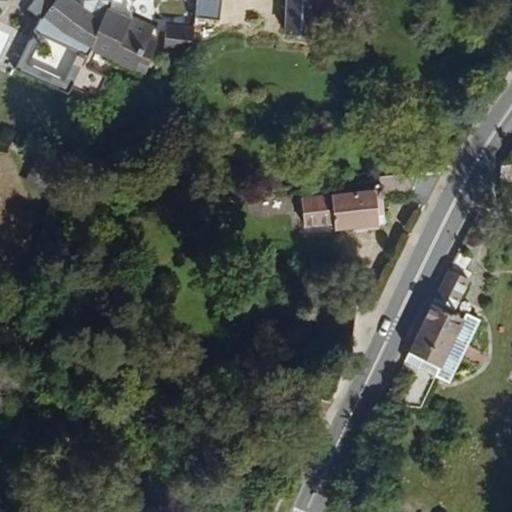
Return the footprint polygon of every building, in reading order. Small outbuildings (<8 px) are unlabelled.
[(131,77),(147,32),(138,29),(121,20),(120,22),(99,13),(100,5),(111,5),(111,1),(121,0),(120,0),(26,0),(31,3),(23,15),(32,24),(1,74),(55,98),(59,92),(83,103),(93,80),(74,71),(82,55),(131,77)] [(306,32),(309,0),(279,0),(277,34),(297,37),(298,32),(306,32)] [(180,59),(182,39),(183,30),(156,30),(152,57),(180,59)] [(24,168),(28,157),(17,152),(13,163),(24,168)] [(511,179),(511,162),(496,165),(494,168),(494,182),(511,179)] [(383,229),(378,199),(425,191),(436,171),(372,180),(374,190),(327,197),(336,232),(337,238),(383,229)] [(336,232),(327,197),(297,201),(306,235),(336,232)] [(443,370),(474,309),(451,299),(461,277),(455,275),(462,258),(451,252),(381,388),(375,402),(416,399),(431,364),(443,370)]
